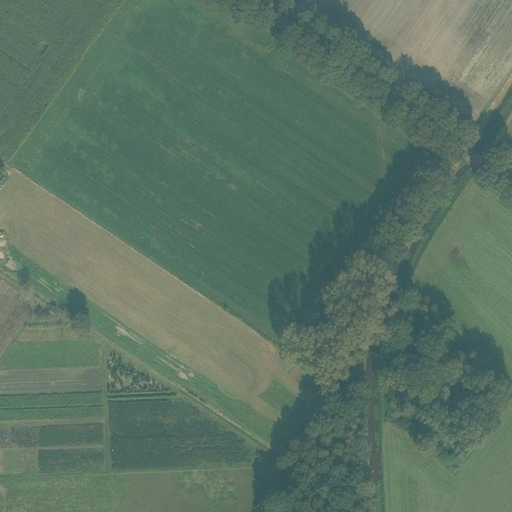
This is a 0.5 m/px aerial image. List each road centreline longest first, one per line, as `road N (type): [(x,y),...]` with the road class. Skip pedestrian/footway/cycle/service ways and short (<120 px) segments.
road 1 (track): [(454,144),(364,317),(358,511)]
road 2 (tertiary): [(511,185),(249,0)]
